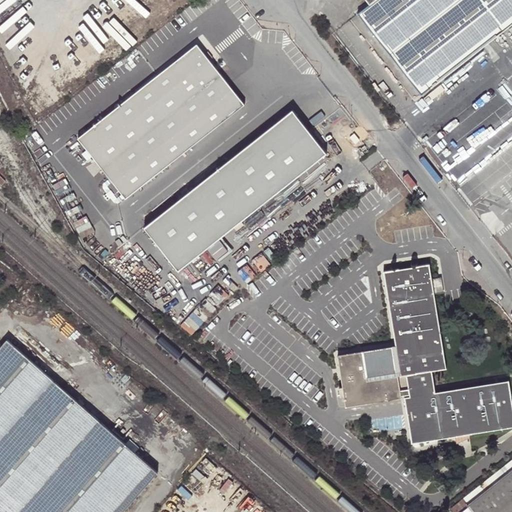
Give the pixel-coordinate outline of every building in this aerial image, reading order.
[(511,0),(365,0),(370,5),(358,15),(421,94),(511,22),(511,0)] [(244,104),(199,43),(79,139),(126,198),(244,104)] [(446,90),(441,84),(428,94),(433,100),(446,90)] [(308,131),(293,111),(145,227),(179,270),(326,153),(308,131)] [(445,368),(433,294),(431,279),(428,264),(382,271),(395,345),(337,355),(342,387),(338,388),(339,397),(343,396),(345,406),(403,396),(434,392),(433,384),(430,370),(445,368)] [(440,278),(431,279),(433,294),(443,292),(440,278)] [(0,347),(0,511),(121,511),(157,472),(7,339),(0,347)] [(403,396),(405,407),(411,442),(511,425),(511,410),(507,381),(434,392),(403,396)] [(511,511),(511,459),(449,509),(450,511),(456,511),(466,505),(471,511),(511,511)]
